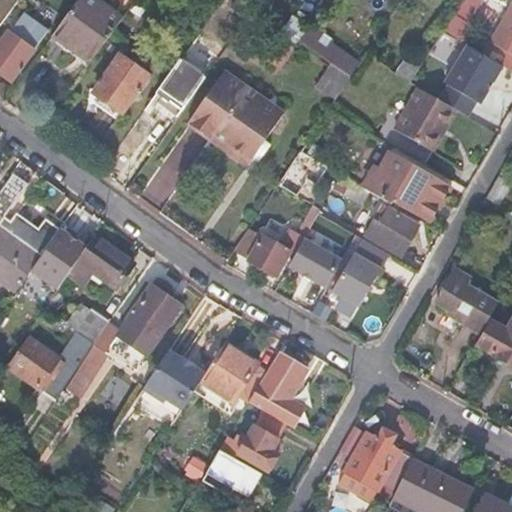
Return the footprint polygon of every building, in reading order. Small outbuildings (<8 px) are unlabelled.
[(0,0),(0,13),(10,0),(0,0)] [(126,16),(102,0),(80,0),(54,36),(92,63),(126,16)] [(480,0),(465,0),(444,32),(459,41),(468,28),(464,25),(480,0)] [(511,9),(491,43),(499,47),(511,55),(511,9)] [(26,13),(0,46),(0,77),(10,85),(50,30),(26,13)] [(329,67),(349,81),(361,62),(309,28),(298,45),(329,67)] [(293,51),(278,41),(263,63),(278,74),(293,51)] [(453,109),(467,117),(476,102),(478,103),(500,66),(491,61),(463,45),(432,97),(453,109)] [(511,55),(499,47),(491,61),(511,73),(511,55)] [(148,77),(119,57),(87,103),(116,124),(148,77)] [(420,68),(406,60),(396,75),(410,84),(420,68)] [(180,64),(171,76),(157,96),(182,113),(204,81),(180,64)] [(349,81),(329,67),(315,87),(335,101),(349,81)] [(283,117),(222,75),(187,127),(248,168),(283,117)] [(392,131),(432,153),(443,134),(440,133),(453,109),(432,97),(416,87),(392,131)] [(314,163),(300,155),(277,189),(286,194),(292,184),(298,188),(314,163)] [(401,180),(404,181),(391,203),(429,224),(449,189),(409,166),(401,180)] [(338,174),(332,189),(351,196),(357,181),(338,174)] [(498,176),(487,197),(500,204),(511,182),(498,176)] [(13,179),(0,198),(0,231),(39,260),(41,261),(41,260),(60,233),(45,223),(38,233),(16,217),(9,226),(2,221),(25,188),(13,179)] [(380,226),(374,223),(366,238),(400,257),(418,227),(389,210),(380,226)] [(39,260),(0,231),(0,274),(19,288),(39,260)] [(61,232),(60,233),(41,260),(57,271),(77,243),(61,232)] [(248,233),(234,254),(275,279),(289,257),(293,259),(303,243),(304,241),(288,232),(277,250),(248,233)] [(136,271),(94,241),(68,278),(110,307),(136,271)] [(293,259),(287,270),(324,291),(340,264),(303,243),(293,259)] [(384,269),(355,251),(327,295),(339,302),(334,310),(351,321),(384,269)] [(452,272),(433,303),(481,331),(497,303),(465,286),(468,281),(452,272)] [(19,288),(0,274),(0,286),(13,296),(19,288)] [(40,306),(51,289),(30,276),(19,293),(40,306)] [(185,304),(155,284),(120,336),(116,341),(145,361),(185,304)] [(73,312),(64,325),(95,346),(107,328),(109,325),(91,312),(89,316),(82,311),(78,316),(73,312)] [(505,331),(490,323),(476,346),(511,366),(511,319),(505,331)] [(94,348),(93,350),(95,351),(105,358),(116,341),(120,336),(107,328),(95,346),(94,348)] [(30,343),(10,372),(55,404),(93,350),(94,348),(77,336),(58,363),(30,343)] [(258,368),(225,347),(205,379),(202,384),(235,404),(258,368)] [(105,358),(95,351),(67,393),(81,403),(110,361),(105,358)] [(179,362),(168,355),(143,392),(180,417),(202,384),(205,379),(192,371),(194,368),(181,359),(179,362)] [(271,381),(266,378),(248,406),(292,431),(306,409),(290,399),(306,373),(284,359),(271,381)] [(276,444),(253,429),(236,458),(267,476),(277,459),(270,455),(276,444)] [(377,441),(361,432),(334,481),(366,500),(372,490),(377,492),(380,486),(398,455),(388,449),(394,438),(383,432),(377,441)] [(236,446),(227,440),(218,454),(220,455),(228,459),(236,446)] [(190,455),(183,473),(199,480),(206,461),(190,455)] [(228,459),(220,455),(208,477),(234,491),(237,487),(250,495),(261,478),(228,459)] [(411,462),(398,455),(380,486),(393,494),(411,462)] [(412,460),(411,462),(393,494),(424,511),(463,511),(475,492),(412,460)] [(511,511),(511,509),(487,497),(479,511),(511,511)]
